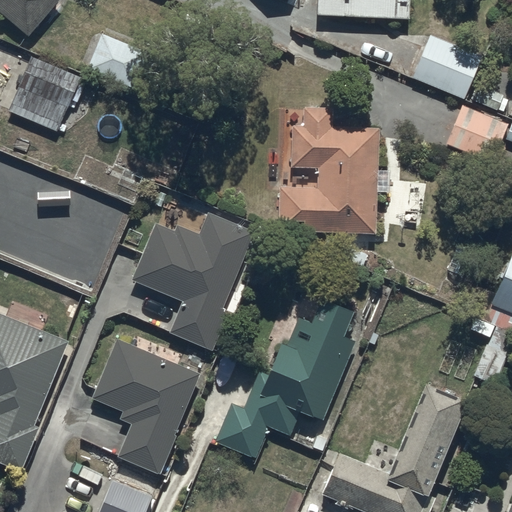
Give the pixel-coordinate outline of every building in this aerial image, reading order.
[(0,0),(0,6),(26,29),(50,0),(0,0)] [(407,0),(314,0),(314,8),(407,12),(407,0)] [(148,48),(101,28),(85,64),(133,84),(148,48)] [(480,51),(429,29),(410,73),(462,94),(480,51)] [(29,50),(6,105),(56,126),(79,72),(29,50)] [(470,95),(495,105),(502,89),(477,79),(470,95)] [(460,99),(444,138),(490,157),(506,118),(460,99)] [(276,223),(374,227),(377,122),(330,120),(331,102),(302,101),(301,119),(291,119),(289,161),(315,162),(315,182),(278,181),(276,223)] [(138,184),(115,175),(108,192),(132,201),(138,184)] [(167,327),(211,346),(228,307),(221,304),(253,227),(206,207),(197,229),(175,219),(173,225),(154,217),(129,274),(180,296),(167,327)] [(511,243),(489,299),(511,308),(511,243)] [(213,437),(255,454),(268,422),(289,431),(299,405),(322,414),(355,334),(341,329),(351,303),(318,289),(307,316),(297,312),(287,338),(279,335),(265,369),(257,366),(242,403),(229,398),(213,437)] [(511,340),(511,317),(479,304),(470,327),(488,335),(473,373),(495,382),(511,340)] [(0,456),(20,465),(38,421),(33,419),(67,334),(0,307),(0,456)] [(116,451),(159,469),(175,431),(172,430),(198,368),(115,333),(90,393),(121,406),(118,414),(130,419),(116,451)] [(319,489),(376,511),(416,511),(466,391),(422,373),(384,467),(336,448),(319,489)] [(94,511),(142,511),(158,476),(119,458),(94,511)] [(511,511),(511,491),(503,511),(511,511)]
